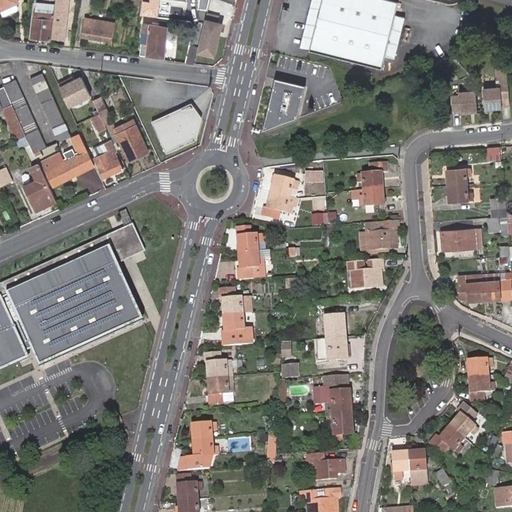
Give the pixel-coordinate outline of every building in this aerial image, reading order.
[(17,1),(16,0),(0,0),(0,9),(3,15),(18,8),(15,2),(17,1)] [(68,0),(58,0),(54,38),(65,39),(70,2),(68,1),(68,0)] [(144,0),(143,15),(157,16),(159,0),(144,0)] [(209,0),(199,0),(198,9),(207,10),(209,0)] [(307,52),(320,0),(311,0),(299,50),(307,52)] [(394,3),(381,0),(320,0),(307,52),(378,70),(381,58),(391,16),(394,3)] [(55,16),(56,4),(37,2),(35,14),(32,39),(50,41),(52,21),(54,22),(55,16)] [(403,19),(391,16),(381,58),(393,61),(403,19)] [(110,23),(86,19),(83,37),(112,42),(115,24),(110,23)] [(222,22),(205,19),(197,53),(214,58),(222,22)] [(157,25),(157,22),(150,21),(150,24),(145,23),(141,55),(165,58),(167,47),(170,47),(172,47),(175,46),(176,35),(174,32),(169,32),(169,27),(157,25)] [(54,130),(67,123),(45,74),(31,80),(54,130)] [(68,107),(91,96),(82,77),(75,81),(74,77),(58,85),(68,107)] [(4,86),(5,88),(13,106),(27,137),(29,141),(41,136),(15,81),(4,86)] [(286,85),(275,82),(263,132),(298,118),(305,90),(296,88),(297,85),(287,82),(286,85)] [(498,109),(498,87),(480,87),(480,110),(482,110),(498,109)] [(0,111),(3,110),(17,142),(18,141),(27,137),(13,106),(5,88),(0,90),(0,111)] [(476,114),(474,93),(455,94),(455,97),(449,98),(450,114),(456,113),(456,115),(475,114),(476,114)] [(102,98),(94,101),(99,113),(100,114),(108,110),(102,98)] [(190,104),(151,122),(166,154),(196,140),(193,132),(198,114),(190,104)] [(108,110),(100,114),(107,129),(110,135),(112,134),(115,142),(120,140),(129,160),(149,152),(137,125),(132,127),(130,121),(116,127),(108,110)] [(100,114),(99,113),(91,117),(98,133),(107,129),(100,114)] [(70,138),(73,136),(67,123),(54,130),(60,142),(70,138)] [(95,167),(79,133),(73,136),(70,138),(78,155),(75,156),(77,160),(66,165),(64,161),(61,154),(42,163),(40,164),(41,167),(51,188),(72,178),(72,177),(95,167)] [(47,148),(41,136),(29,141),(30,143),(35,154),(47,148)] [(29,141),(27,137),(18,141),(21,148),(30,143),(29,141)] [(109,153),(96,159),(105,178),(123,169),(118,160),(116,160),(113,154),(116,152),(110,140),(104,143),(109,153)] [(499,149),(485,150),(486,164),(501,163),(499,149)] [(77,160),(75,156),(64,161),(66,165),(77,160)] [(364,183),(365,192),(383,191),(382,174),(388,173),(388,164),(370,165),(370,175),(359,176),(360,184),(364,183)] [(37,214),(58,204),(51,188),(41,167),(33,171),(36,177),(39,183),(26,189),(37,214)] [(0,186),(1,188),(13,182),(7,168),(1,171),(0,168),(0,186)] [(306,183),(323,183),(323,173),(306,173),(306,183)] [(446,175),(447,190),(467,189),(466,180),(470,180),(469,173),(446,175)] [(275,177),(271,193),(289,198),(292,190),(296,191),(297,183),(275,177)] [(467,189),(447,190),(449,206),(472,204),(471,197),(468,197),(467,189)] [(383,191),(365,192),(365,200),(361,201),(362,208),(384,207),(383,191)] [(289,198),(271,193),(267,208),(264,208),(262,215),(277,219),(279,211),(290,214),(291,208),(287,207),(289,198)] [(508,235),(505,197),(490,199),(491,218),(488,218),(489,233),(502,232),(502,235),(508,235)] [(126,209),(119,213),(121,218),(129,215),(126,209)] [(134,223),(0,284),(0,371),(31,358),(28,352),(34,350),(41,366),(146,320),(120,262),(132,257),(140,253),(146,250),(134,223)] [(400,232),(400,223),(366,225),(367,234),(359,235),(361,253),(369,253),(388,251),(388,248),(395,247),(395,232),(400,232)] [(339,227),(328,228),(326,247),(330,247),(332,233),(340,232),(339,227)] [(238,230),(240,253),(258,252),(265,251),(264,235),(260,236),(252,237),(252,228),(238,230)] [(476,252),(475,235),(442,237),(443,251),(451,250),(452,254),(476,252)] [(497,249),(498,261),(508,260),(507,249),(507,248),(497,249)] [(258,252),(240,253),(241,270),(237,270),(238,280),(264,278),(262,268),(262,260),(259,260),(258,252)] [(382,262),(367,262),(367,272),(363,272),(362,265),(342,266),(342,274),(349,274),(350,293),(369,291),(369,287),(377,287),(377,271),(383,270),(382,262)] [(467,303),(482,302),(481,285),(480,278),(480,279),(464,280),(465,286),(458,287),(459,302),(467,301),(467,303)] [(481,285),(482,302),(497,300),(497,299),(504,299),(509,298),(508,283),(503,283),(481,285)] [(223,300),(224,316),(241,314),(240,307),(245,306),(244,298),(236,299),(235,289),(219,290),(220,300),(223,300)] [(241,314),(224,316),(225,331),(222,331),(223,342),(239,340),(239,330),(247,330),(246,324),(242,324),(241,314)] [(327,319),(328,341),(346,339),(345,318),(327,319)] [(327,319),(316,320),(317,341),(328,341),(327,319)] [(328,341),(317,341),(318,363),(348,361),(346,339),(328,341)] [(208,355),(210,379),(226,377),(226,370),(231,370),(230,362),(221,362),(221,354),(208,355)] [(467,362),(468,378),(486,376),(486,368),(490,368),(490,360),(467,362)] [(298,368),(283,369),(284,381),(299,379),(298,368)] [(486,376),(468,378),(470,394),(471,402),(483,401),(482,393),(493,392),(492,385),(487,385),(486,376)] [(226,377),(210,379),(211,396),(211,406),(224,405),(224,403),(223,395),(224,395),(233,394),(232,386),(227,387),(226,377)] [(333,415),(349,413),(349,406),(351,406),(350,393),(350,392),(347,393),(346,377),(325,378),(325,389),(316,389),(317,404),(333,402),(333,415)] [(223,395),(224,403),(233,402),(233,394),(224,395),(223,395)] [(459,416),(449,427),(464,440),(469,434),(472,436),(477,431),(469,424),(475,417),(462,407),(457,414),(459,416)] [(349,413),(333,415),(335,436),(353,435),(351,413),(349,413)] [(191,425),(192,440),(210,439),(210,432),(213,431),(213,423),(191,425)] [(464,440),(449,427),(438,439),(435,437),(428,445),(441,457),(449,448),(456,455),(461,449),(458,446),(464,440)] [(464,440),(470,446),(481,434),(477,431),(472,436),(469,434),(464,440)] [(506,464),(511,463),(511,433),(503,434),(504,445),(506,464)] [(210,439),(192,440),(194,457),(180,458),(181,471),(208,469),(210,456),(216,455),(216,448),(211,448),(210,439)] [(459,458),(470,446),(464,440),(458,446),(461,449),(456,455),(459,458)] [(410,472),(410,477),(418,477),(426,476),(424,452),(408,453),(410,472)] [(410,472),(408,453),(392,454),(394,479),(402,478),(401,473),(410,472)] [(324,455),(308,456),(308,464),(316,464),(317,482),(336,480),(336,476),(343,475),(343,461),(325,462),(324,455)] [(494,488),(498,473),(484,470),(479,485),(494,488)] [(453,490),(442,472),(435,477),(445,496),(453,490)] [(176,475),(178,500),(196,498),(196,491),(200,490),(199,482),(190,483),(189,474),(176,475)] [(511,507),(511,488),(495,490),(496,509),(511,507)] [(338,500),(337,489),(324,490),(324,501),(317,501),(316,493),(299,494),(299,495),(300,502),(306,502),(307,511),(335,511),(335,500),(338,500)] [(324,490),(316,491),(316,493),(317,501),(324,501),(324,490)] [(300,506),(300,502),(299,495),(291,496),(292,506),(300,506)] [(196,498),(178,500),(178,511),(201,511),(201,506),(197,507),(196,498)]
